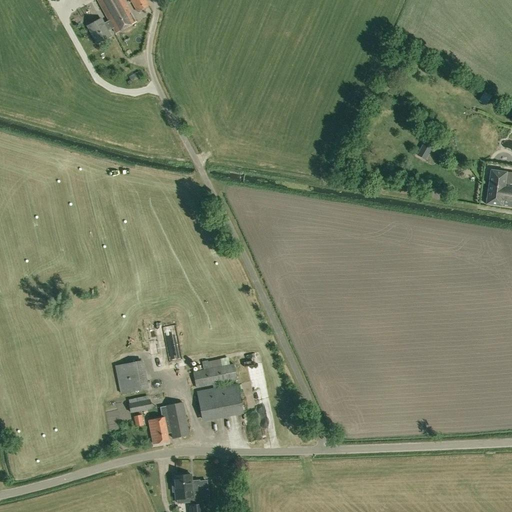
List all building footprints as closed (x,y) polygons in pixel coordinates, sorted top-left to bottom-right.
[(105,23),(102,18),(88,26),(98,44),(111,37),(108,32),(113,29),(116,33),(136,22),(123,0),(98,0),(98,1),(109,21),(105,23)] [(130,0),(137,12),(150,6),(146,0),(130,0)] [(132,76),(136,82),(145,75),(141,69),(132,76)] [(425,140),(420,148),(429,153),(433,145),(425,140)] [(511,172),(491,170),(486,204),(502,207),(502,206),(511,206),(511,172)] [(148,388),(143,361),(116,366),(121,393),(148,388)] [(203,370),(193,372),(196,388),(212,385),(213,389),(218,388),(217,384),(237,380),(234,364),(221,367),(203,370)] [(213,389),(197,392),(203,419),(243,411),(237,384),(218,388),(213,389)] [(130,413),(152,409),(150,399),(149,400),(148,396),(128,399),(129,403),(128,404),(130,413)] [(169,433),(172,433),(172,438),(189,435),(183,403),(160,408),(162,418),(150,420),(155,444),(171,441),(169,433)] [(133,417),(135,427),(143,425),(141,415),(133,417)] [(273,415),(262,417),(267,447),(278,445),(273,415)] [(207,490),(208,490),(208,488),(207,489),(206,481),(199,482),(199,481),(194,481),(194,482),(191,482),(191,474),(173,476),(174,484),(171,484),(172,492),(175,492),(176,499),(177,499),(177,503),(191,502),(192,505),(189,506),(189,511),(202,511),(202,508),(199,508),(199,505),(202,505),(202,500),(208,499),(207,490)]
